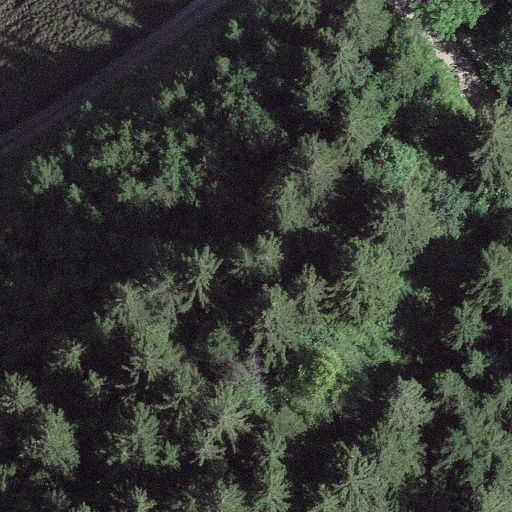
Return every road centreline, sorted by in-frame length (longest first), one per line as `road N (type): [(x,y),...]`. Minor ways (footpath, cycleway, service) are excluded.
road 1 (track): [(223,0),(0,166)]
road 2 (track): [(511,128),(395,0)]
